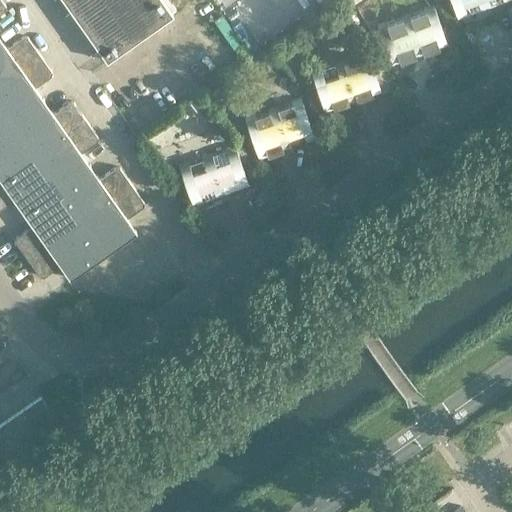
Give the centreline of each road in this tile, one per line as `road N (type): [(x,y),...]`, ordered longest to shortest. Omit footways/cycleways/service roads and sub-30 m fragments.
road 1 (unclassified): [(222,281),(511,76)]
road 2 (unclassified): [(21,0),(222,281)]
road 3 (unclassified): [(0,282),(61,354),(102,349),(156,327),(222,281)]
